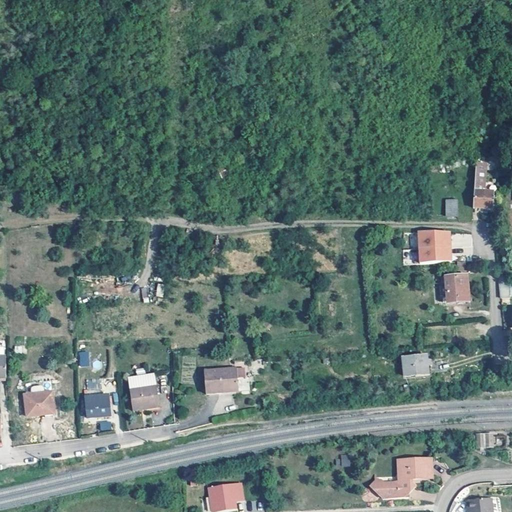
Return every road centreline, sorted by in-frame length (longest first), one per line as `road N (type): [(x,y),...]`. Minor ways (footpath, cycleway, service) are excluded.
road 1 (track): [(0,226),(165,219),(218,230),(292,222),(479,230)]
road 2 (residential): [(0,459),(168,430)]
road 3 (residential): [(475,222),(487,248),(498,345),(511,358)]
